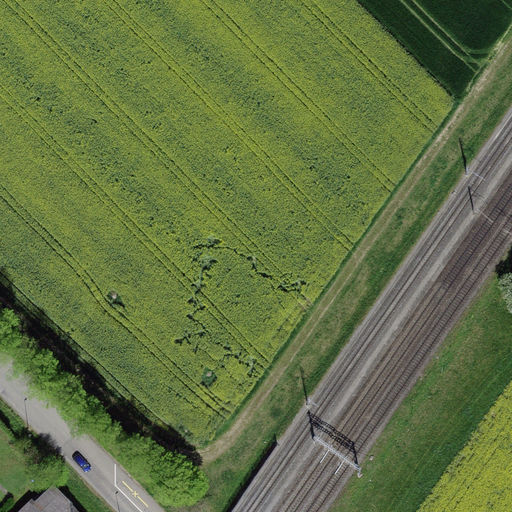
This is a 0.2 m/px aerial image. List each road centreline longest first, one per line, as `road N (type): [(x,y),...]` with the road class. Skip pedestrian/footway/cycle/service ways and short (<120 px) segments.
road 1 (track): [(0,308),(173,462),(223,460),(511,45)]
road 2 (residential): [(139,511),(0,371)]
